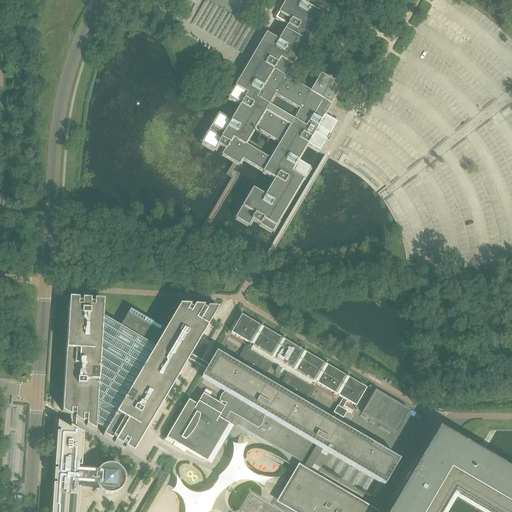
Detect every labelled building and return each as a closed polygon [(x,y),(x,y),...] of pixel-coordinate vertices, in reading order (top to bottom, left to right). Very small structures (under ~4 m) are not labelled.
[(241,160),(262,172),(274,180),(264,197),(252,190),(235,219),(248,226),(251,220),(271,232),(308,169),(296,162),(306,145),(318,152),(322,145),(325,141),(326,142),(330,136),(328,135),(335,123),(323,116),(337,92),(329,88),(332,82),(319,74),(308,92),(284,77),(321,14),(301,2),(301,0),(285,0),(275,18),(287,25),(277,42),(265,34),(251,57),(244,69),(243,72),(227,98),(231,100),(240,106),(230,122),(218,115),(201,143),(213,151),(216,145),(224,150),(221,155),(238,165),(241,160)] [(386,48),(388,44),(382,40),(380,45),(386,48)] [(62,412),(70,416),(71,427),(75,429),(76,420),(82,424),(83,424),(83,422),(86,422),(86,426),(95,431),(96,425),(106,431),(103,436),(111,441),(113,438),(116,440),(114,443),(121,447),(123,444),(126,446),(125,449),(133,453),(140,440),(161,406),(188,360),(205,370),(203,375),(205,377),(208,371),(206,370),(208,365),(191,355),(218,308),(208,307),(207,308),(206,311),(203,309),(204,307),(203,307),(194,307),(192,310),(189,308),(190,306),(179,306),(155,348),(151,346),(161,328),(130,309),(119,327),(102,317),(103,301),(94,301),(94,304),(90,304),(90,300),(82,300),(82,303),(78,303),(78,300),(69,299),(62,412)] [(221,399),(220,401),(226,404),(224,407),(203,394),(196,405),(188,400),(166,438),(174,443),(173,445),(173,446),(175,443),(183,448),(188,451),(207,462),(229,424),(223,421),(229,410),(240,416),(241,414),(243,410),(263,418),(265,415),(264,414),(265,412),(267,413),(313,440),(311,442),(317,445),(317,446),(304,469),(308,471),(322,448),(328,452),(384,485),(389,478),(394,469),(399,461),(336,424),(340,417),(343,419),(347,412),(342,409),(347,401),(355,406),(366,389),(348,378),(241,315),(231,333),(252,346),(250,350),(246,347),(234,367),(217,357),(214,356),(211,361),(208,365),(206,370),(208,371),(205,377),(227,390),(225,393),(223,394),(222,396),(221,399)] [(206,389),(203,394),(208,397),(211,392),(206,389)] [(375,390),(361,413),(375,422),(391,431),(396,434),(410,411),(405,408),(388,398),(375,390)] [(77,511),(80,488),(77,488),(77,486),(97,487),(98,488),(99,490),(100,491),(102,492),(103,493),(105,494),(107,494),(109,495),(111,494),(113,494),(115,494),(116,493),(118,492),(120,491),(121,489),(122,488),(123,486),(124,485),(124,483),(125,481),(125,479),(124,477),(124,475),(123,474),(123,472),(121,470),(120,469),(119,468),(117,466),(115,466),(114,465),(112,465),(110,464),(108,465),(104,465),(102,466),(101,467),(99,469),(98,470),(90,470),(90,466),(86,466),(87,460),(86,460),(86,470),(78,469),(78,466),(81,467),(81,464),(83,434),(75,429),(71,427),(70,427),(70,430),(69,429),(57,422),(57,429),(58,429),(60,430),(59,433),(57,433),(54,467),(57,467),(57,470),(54,470),(53,482),(56,482),(56,484),(53,484),(51,511),(77,511)] [(511,511),(511,471),(438,428),(388,511),(511,511)] [(359,511),(364,504),(342,491),(322,479),(322,480),(315,475),(308,471),(304,469),(302,467),(292,483),(291,483),(290,483),(289,483),(288,484),(287,485),(287,486),(287,487),(286,488),(287,489),(287,490),(287,491),(288,491),(289,492),(290,492),(291,492),(292,492),(293,492),(294,491),(295,491),(295,490),(298,492),(295,498),(294,498),(293,498),(292,499),(292,500),(293,501),(293,502),(292,502),(291,502),(290,503),(290,504),(290,505),(291,505),(288,509),(292,511),(359,511)]
